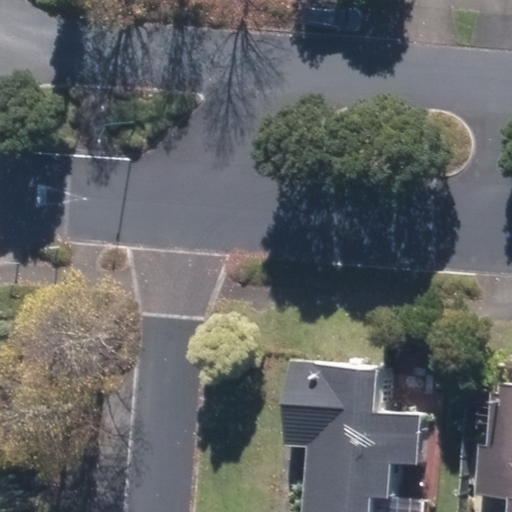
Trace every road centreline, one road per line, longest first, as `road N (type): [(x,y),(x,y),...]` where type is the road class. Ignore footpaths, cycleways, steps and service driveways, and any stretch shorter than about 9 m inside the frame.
road 1 (residential): [(511,236),(174,209)]
road 2 (residential): [(174,209),(156,511)]
road 3 (residential): [(0,57),(281,72)]
road 4 (residential): [(281,72),(511,83)]
road 5 (residential): [(174,209),(0,198)]
road 6 (residential): [(281,72),(174,209)]
